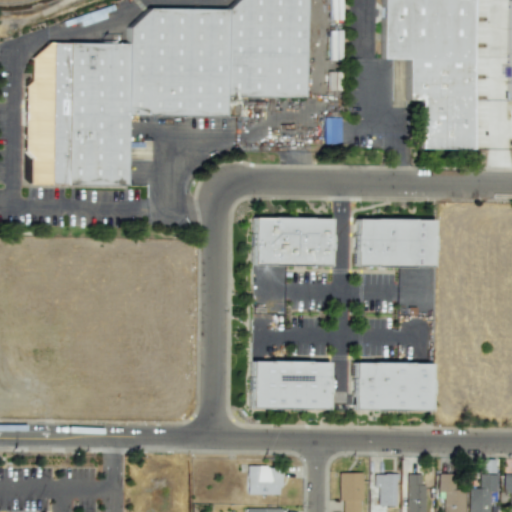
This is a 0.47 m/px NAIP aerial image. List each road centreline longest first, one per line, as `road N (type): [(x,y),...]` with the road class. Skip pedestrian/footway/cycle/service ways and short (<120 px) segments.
road 1 (residential): [(0,434),(511,441)]
road 2 (residential): [(511,185),(215,183)]
road 3 (residential): [(215,183),(211,438)]
